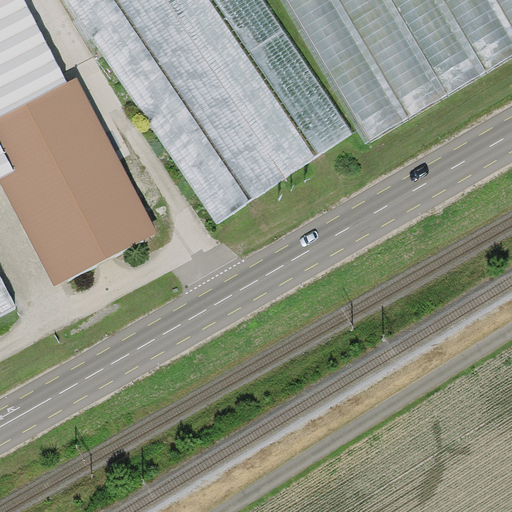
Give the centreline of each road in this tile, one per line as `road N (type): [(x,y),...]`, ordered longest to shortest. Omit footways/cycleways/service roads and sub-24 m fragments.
road 1 (primary): [(0,425),(511,135)]
road 2 (unclassified): [(221,511),(511,328)]
